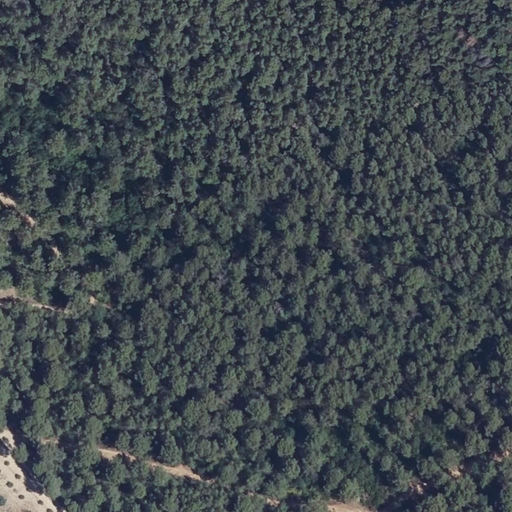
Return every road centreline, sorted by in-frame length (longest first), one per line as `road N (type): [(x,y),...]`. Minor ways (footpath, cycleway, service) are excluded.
road 1 (track): [(0,428),(24,444),(68,440),(278,504),(361,511)]
road 2 (track): [(0,196),(26,212),(98,297),(91,312),(0,301)]
road 3 (track): [(511,447),(426,472),(387,511)]
